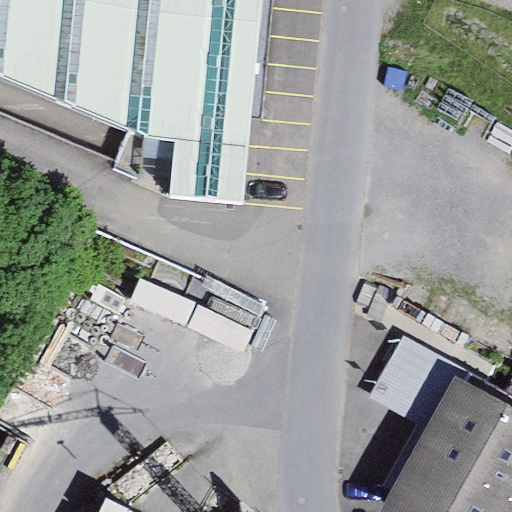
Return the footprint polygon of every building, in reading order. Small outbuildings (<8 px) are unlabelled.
[(263,0),(0,0),(0,80),(148,144),(177,148),(171,203),(245,206),(263,0)] [(408,340),(373,399),(407,419),(441,358),(408,340)] [(441,358),(407,419),(418,425),(383,488),(395,495),(457,384),(464,371),(441,358)] [(511,511),(511,414),(457,384),(395,495),(386,511),(511,511)] [(135,511),(107,496),(96,511),(135,511)]
